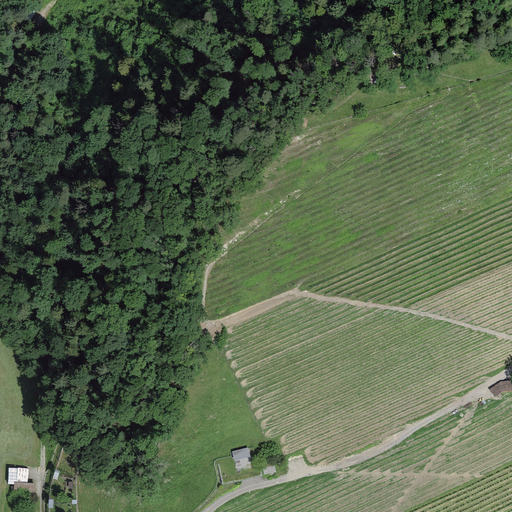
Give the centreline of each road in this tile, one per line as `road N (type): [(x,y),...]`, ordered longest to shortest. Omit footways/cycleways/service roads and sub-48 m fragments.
road 1 (track): [(511,335),(418,308),(283,294),(209,324)]
road 2 (track): [(511,364),(368,458),(283,480)]
road 3 (track): [(0,274),(38,355),(43,488)]
road 4 (track): [(60,0),(13,66),(0,114)]
